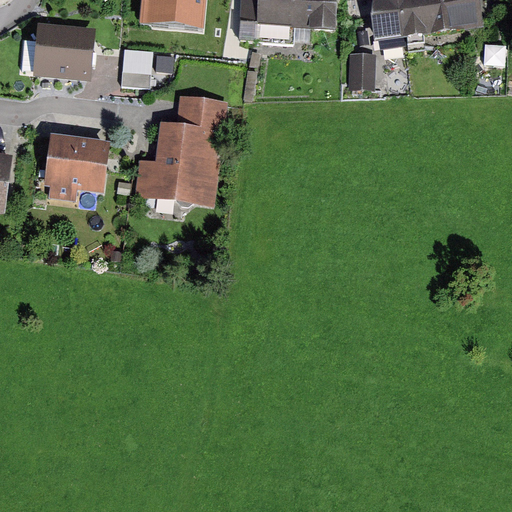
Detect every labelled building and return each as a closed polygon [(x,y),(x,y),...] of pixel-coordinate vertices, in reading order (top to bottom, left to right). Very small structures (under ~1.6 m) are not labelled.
[(356,23),(354,0),(249,0),(251,29),(356,23)] [(374,0),(372,26),(375,47),(484,32),(479,0),(374,0)] [(96,33),(39,28),(34,80),(91,85),(96,33)] [(377,58),(351,57),(350,93),(376,94),(377,58)] [(123,75),(122,90),(150,91),(151,76),(123,75)] [(229,106),(181,100),(177,129),(161,127),(156,166),(141,164),(136,201),(215,211),(229,106)] [(111,147),(52,139),(45,190),(52,190),(50,201),(76,205),(78,194),(105,197),(111,147)] [(14,161),(0,159),(0,217),(6,219),(14,161)]
